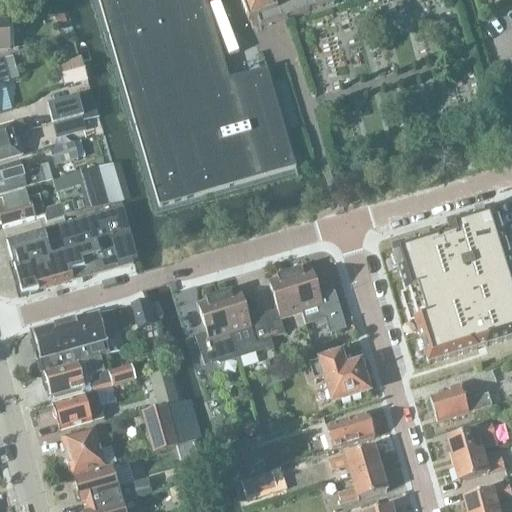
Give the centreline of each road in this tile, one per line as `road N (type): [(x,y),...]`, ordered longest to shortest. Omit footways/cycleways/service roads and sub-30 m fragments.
road 1 (residential): [(0,327),(347,231)]
road 2 (residential): [(424,511),(347,231)]
road 3 (residential): [(347,231),(511,180)]
road 4 (tertiary): [(36,511),(0,381)]
